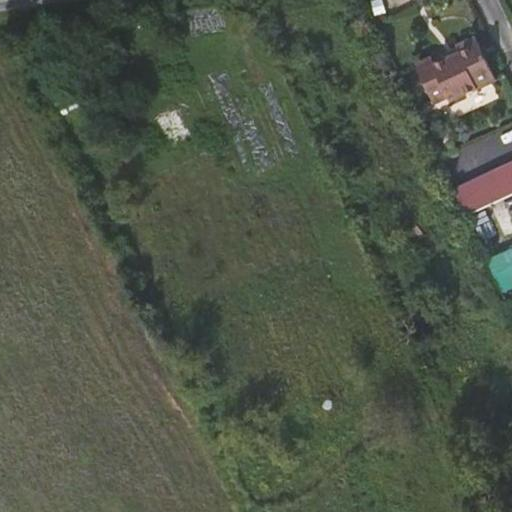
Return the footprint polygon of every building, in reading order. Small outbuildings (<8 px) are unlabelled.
[(472,10),(455,17),(458,23),(425,39),(422,34),(405,41),(424,81),(442,73),(445,78),(492,54),(472,10)] [(64,85),(86,147),(120,136),(97,73),(64,85)] [(123,145),(120,136),(86,147),(90,157),(123,145)] [(153,229),(172,268),(262,222),(244,184),(153,229)] [(511,231),(493,194),(472,206),(511,288),(511,231)]
